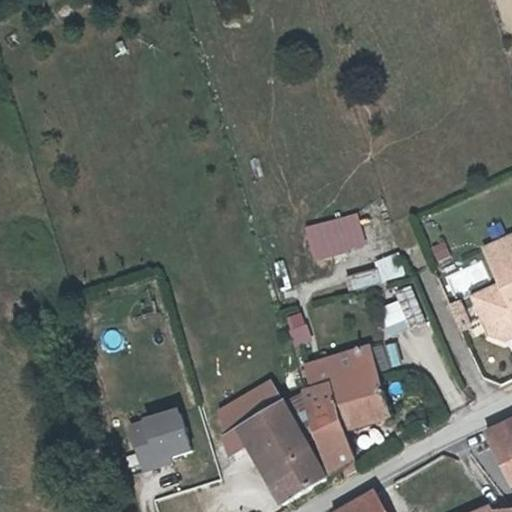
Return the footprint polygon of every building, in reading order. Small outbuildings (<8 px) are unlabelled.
[(372,246),(360,212),(306,230),(317,264),(372,246)] [(511,240),(486,253),(502,288),(486,296),(495,314),(484,320),(493,339),(506,345),(511,341),(511,240)] [(349,280),(353,295),(410,279),(403,255),(377,262),(380,272),(349,280)] [(419,294),(384,305),(394,338),(429,328),(419,294)] [(475,301),(484,320),(495,314),(486,296),(475,301)] [(459,305),(449,309),(452,315),(462,311),(459,305)] [(462,311),(452,315),(459,333),(469,329),(462,311)] [(307,314),(288,320),(297,350),(316,344),(307,314)] [(309,368),(316,393),(379,373),(393,370),(386,345),(309,368)] [(392,417),(379,373),(316,393),(306,396),(331,477),(347,473),(348,476),(360,470),(349,433),(345,419),(364,413),(369,425),(392,417)] [(245,452),(259,477),(271,469),(291,502),(325,480),(311,456),(319,452),(311,424),(308,426),(301,402),(269,421),(251,432),(238,440),(245,452)] [(251,432),(269,421),(259,404),(241,414),(251,432)] [(345,419),(349,433),(369,425),(364,413),(345,419)] [(134,427),(145,475),(200,462),(189,414),(134,427)] [(511,487),(511,428),(488,439),(511,487)] [(245,452),(238,440),(203,462),(212,479),(225,471),(245,452)] [(184,497),(212,479),(203,462),(174,480),(184,497)] [(271,469),(259,477),(279,510),(291,502),(271,469)] [(232,511),(216,486),(188,503),(193,511),(232,511)] [(348,511),(378,511),(373,500),(348,511)]
